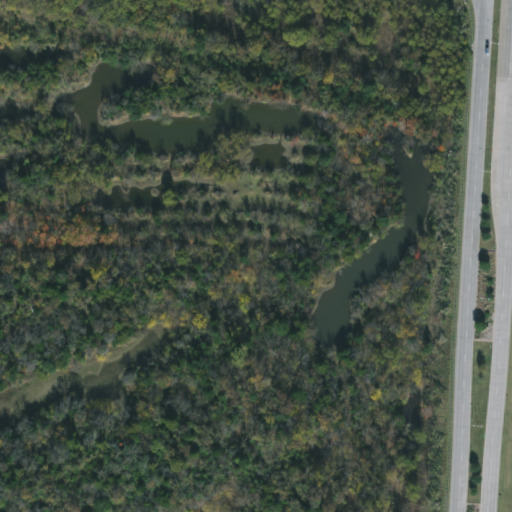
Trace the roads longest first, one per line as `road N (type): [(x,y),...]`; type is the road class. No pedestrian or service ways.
road 1 (primary): [(486,0),(458,511)]
road 2 (primary): [(489,511),(511,191)]
